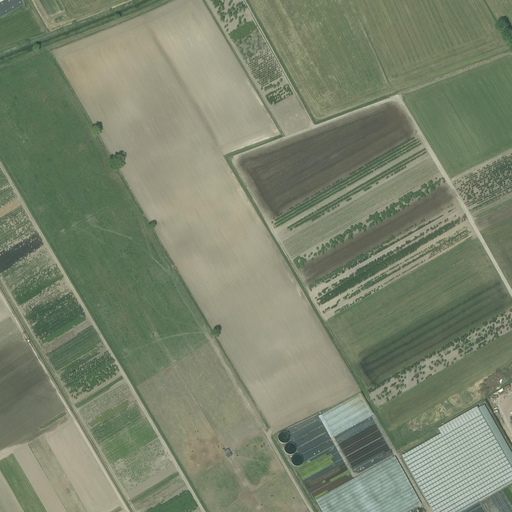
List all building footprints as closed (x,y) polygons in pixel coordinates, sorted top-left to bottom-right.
[(332,433),(356,422),(356,421),(359,420),(361,423),(371,418),(361,396),(323,414),(332,433)] [(441,435),(402,457),(433,511),(460,511),(479,502),(511,481),(511,469),(477,408),(438,430),(441,435)] [(73,420),(32,442),(53,480),(58,477),(60,470),(63,468),(65,468),(73,464),(74,458),(77,459),(78,456),(84,452),(85,446),(86,445),(81,436),(78,438),(79,434),(80,433),(73,420)] [(322,511),(407,511),(421,505),(419,500),(406,476),(395,457),(315,500),(322,511)] [(107,511),(121,504),(120,499),(111,485),(112,482),(111,482),(108,482),(106,479),(106,477),(102,476),(102,478),(98,480),(99,482),(98,488),(99,488),(98,493),(99,494),(98,498),(98,499),(97,507),(93,508),(89,511),(85,510),(86,511),(107,511)]
